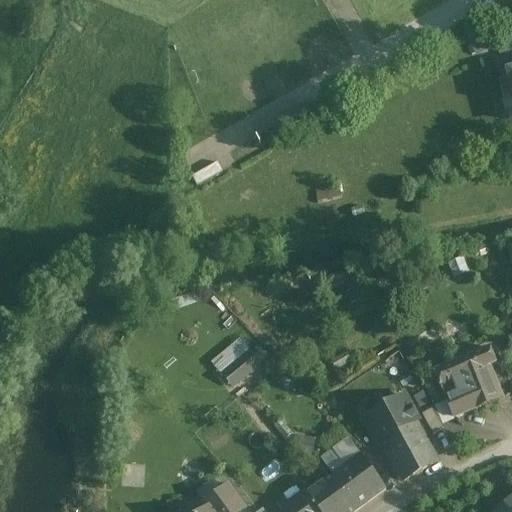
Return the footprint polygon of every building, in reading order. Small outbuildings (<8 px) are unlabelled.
[(203,9),(197,0),(166,0),(181,23),(203,9)] [(197,0),(203,9),(212,24),(251,0),(197,0)] [(483,33),(470,40),(478,56),(491,49),(483,33)] [(511,43),(498,50),(509,74),(511,73),(511,43)] [(511,73),(509,74),(510,79),(498,82),(503,101),(511,98),(511,73)] [(309,105),(287,117),(294,130),(315,117),(311,110),(309,105)] [(196,179),(193,180),(198,189),(223,175),(218,166),(196,179)] [(338,187),(315,191),(317,202),(341,198),(338,187)] [(460,257),(446,262),(452,278),(466,272),(460,257)] [(345,272),(336,276),(339,283),(347,279),(345,272)] [(359,279),(344,285),(355,310),(370,304),(359,279)] [(489,349),(434,373),(454,419),(503,398),(490,367),(496,364),(489,349)] [(260,365),(249,352),(222,375),(232,388),(260,365)] [(418,422),(405,398),(399,401),(393,398),(385,403),(383,409),(365,420),(378,444),(380,442),(402,482),(437,463),(415,423),(418,422)] [(432,410),(422,416),(433,436),(443,430),(432,410)] [(314,442),(296,439),(294,451),(312,455),(314,442)] [(360,456),(333,476),(358,511),(386,491),(360,456)] [(333,476),(306,495),(305,495),(306,495),(286,509),(287,511),(356,511),(358,511),(333,476)] [(240,511),(246,508),(230,486),(217,495),(229,511),(240,511)] [(229,511),(217,495),(200,508),(203,511),(229,511)] [(511,511),(511,500),(503,508),(506,511),(511,511)]
